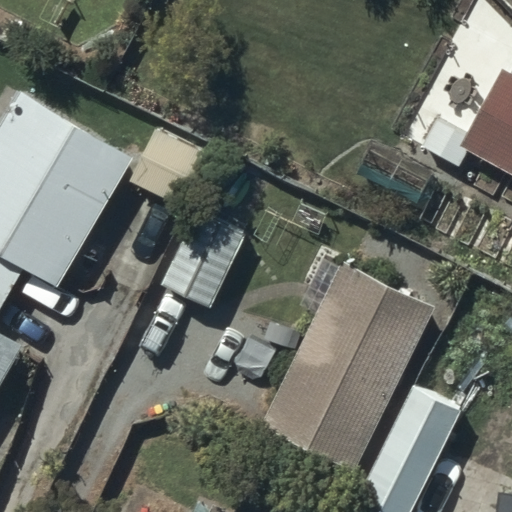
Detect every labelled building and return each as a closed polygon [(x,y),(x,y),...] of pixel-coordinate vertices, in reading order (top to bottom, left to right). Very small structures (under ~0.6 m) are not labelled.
[(511,83),(509,82),(472,151),(511,171),(511,83)] [(139,161),(25,95),(0,138),(0,252),(64,290),(139,161)] [(470,137),(441,122),(426,149),(455,164),(470,137)] [(216,156),(163,130),(137,185),(190,211),(216,156)] [(247,238),(198,215),(164,286),(213,309),(247,238)] [(0,323),(28,276),(0,260),(0,323)] [(441,312),(348,266),(268,430),(362,475),(441,312)] [(0,395),(27,349),(0,333),(0,395)] [(419,511),(441,465),(391,443),(359,511),(419,511)]
